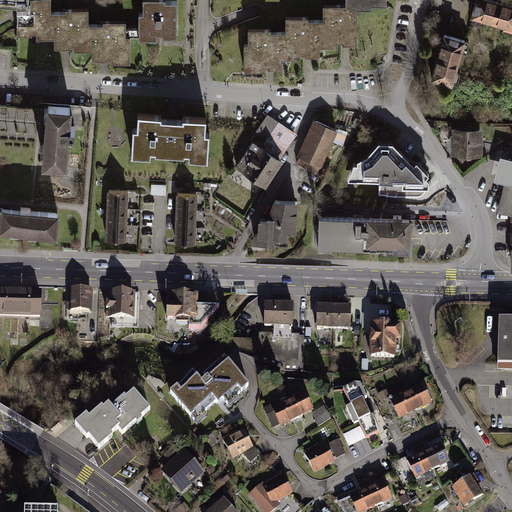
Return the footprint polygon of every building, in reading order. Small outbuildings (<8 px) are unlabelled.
[(0,0),(0,3),(17,3),(18,33),(33,33),(33,32),(37,32),(37,37),(55,37),(55,46),(71,46),(71,44),(75,44),(75,49),(93,49),(93,58),(108,58),(108,55),(112,55),(112,62),(132,62),(132,34),(128,34),(128,19),(104,19),(104,22),(90,22),(90,7),(66,7),(66,10),(52,10),(51,0),(0,0)] [(144,0),(145,10),(140,10),(140,37),(159,37),(159,32),(164,32),(164,34),(179,33),(178,0),(144,0)] [(243,43),(243,70),(262,70),(262,65),(266,65),(266,67),(282,67),(282,58),(300,58),(300,52),(304,52),(304,54),(319,54),(319,45),(337,45),(337,40),(342,40),(342,42),(356,42),(356,7),(371,7),(371,3),(387,3),(387,0),(345,0),(346,4),(322,4),(322,19),(309,19),(309,15),(284,16),(284,30),(271,30),(271,27),(247,28),(247,43),(243,43)] [(511,3),(501,0),(475,0),(471,16),(511,27),(511,3)] [(466,39),(444,32),(431,78),(453,84),(466,39)] [(75,102),(49,100),(44,161),(69,163),(72,133),(76,133),(77,124),(73,123),(75,102)] [(164,113),(141,112),(140,127),(134,126),(132,153),(152,154),(153,150),(157,150),(157,152),(187,154),(187,152),(191,152),(191,157),(211,158),(213,131),(208,131),(209,116),(186,115),(185,119),(163,117),(164,113)] [(298,133),(267,113),(250,139),(252,140),(234,166),(265,186),(283,160),(281,159),(298,133)] [(338,129),(313,118),(297,155),(299,156),(296,162),(316,174),(320,166),(321,166),(338,129)] [(484,128),(452,127),(451,155),(483,156),(484,128)] [(353,162),(347,179),(379,180),(379,194),(417,196),(421,195),(423,193),(426,190),(432,181),(427,176),(430,173),(417,160),(414,163),(393,141),(379,140),(367,154),(357,159),(357,162),(353,162)] [(511,156),(511,157),(501,155),(495,179),(505,182),(497,212),(511,215),(511,156)] [(167,184),(152,184),(152,194),(167,194),(167,184)] [(129,190),(108,189),(106,240),(127,240),(129,190)] [(197,194),(176,193),(174,243),(195,243),(197,194)] [(266,218),(257,218),(257,232),(252,232),(252,243),(274,244),(274,242),(288,243),(288,228),(296,229),(297,199),(273,198),(266,215),(266,218)] [(61,211),(2,206),(1,209),(0,221),(0,226),(0,230),(59,236),(61,211)] [(367,217),(319,216),(318,248),(393,250),(393,252),(410,252),(411,217),(402,217),(402,214),(392,214),(392,217),(367,216),(367,217)] [(92,291),(70,290),(69,319),(90,320),(92,291)] [(42,296),(0,294),(0,319),(40,321),(42,296)] [(139,296),(118,295),(117,324),(138,325),(139,296)] [(169,305),(163,305),(163,334),(201,333),(222,308),(196,308),(196,298),(169,298),(169,305)] [(294,305),(264,304),(263,328),(274,328),(291,329),(293,329),(294,305)] [(352,307),(317,306),(316,330),(351,331),(352,307)] [(511,321),(500,321),(498,371),(511,371),(511,321)] [(398,326),(371,325),(370,358),(396,359),(397,342),(401,342),(402,327),(398,327),(398,326)] [(291,329),(274,328),(273,339),(291,340),(291,329)] [(259,340),(232,339),(231,348),(286,371),(298,371),(299,336),(259,334),(259,340)] [(237,397),(248,387),(224,359),(203,377),(206,380),(201,384),(192,374),(168,394),(190,419),(190,418),(196,425),(207,416),(204,413),(215,403),(217,406),(223,401),(229,408),(239,400),(237,397)] [(432,404),(423,384),(390,400),(399,420),(432,404)] [(360,427),(342,436),(349,449),(378,434),(363,402),(367,400),(360,387),(354,386),(343,392),(350,407),(346,409),(354,426),(358,424),(360,427)] [(314,412),(304,392),(271,408),(270,407),(263,410),(272,429),(279,426),(280,428),(314,412)] [(123,435),(151,411),(135,393),(128,399),(126,397),(113,408),(110,405),(105,409),(104,408),(90,419),(88,416),(76,426),(88,441),(90,439),(100,450),(114,439),(112,436),(119,430),(123,435)] [(324,407),(312,414),(315,420),(314,421),(318,428),(332,419),(324,407)] [(237,431),(222,439),(232,461),(243,455),(250,464),(259,456),(253,448),(244,431),(238,434),(237,431)] [(339,440),(329,444),(336,459),(346,455),(339,440)] [(415,480),(450,463),(440,444),(406,461),(415,480)] [(318,445),(303,453),(314,474),(335,463),(326,445),(319,448),(318,445)] [(181,494),(206,474),(185,449),(161,470),(181,494)] [(278,503),(294,495),(282,473),(263,483),(248,496),(261,511),(272,511),(280,506),(278,503)] [(479,482),(474,475),(452,489),(465,509),(485,496),(477,484),(479,482)] [(343,511),(366,511),(393,500),(384,481),(349,496),(349,498),(338,504),(343,511)] [(234,511),(223,499),(208,511),(234,511)] [(445,500),(436,507),(440,511),(449,505),(445,500)]
